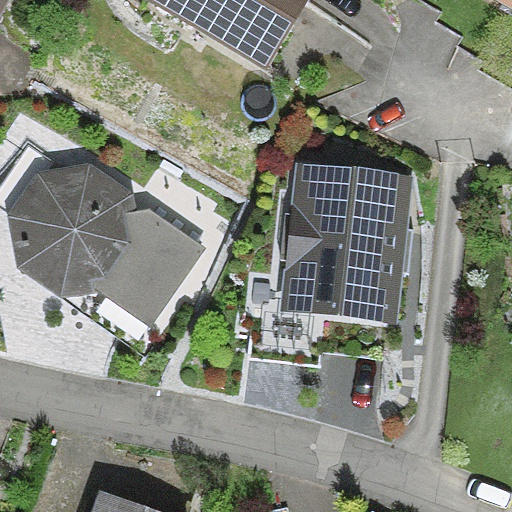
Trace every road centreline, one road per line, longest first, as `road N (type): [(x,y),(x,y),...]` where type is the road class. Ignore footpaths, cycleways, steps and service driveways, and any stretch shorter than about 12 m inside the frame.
road 1 (residential): [(395,76),(454,116),(460,149),(423,488)]
road 2 (residential): [(0,387),(259,441),(423,488)]
